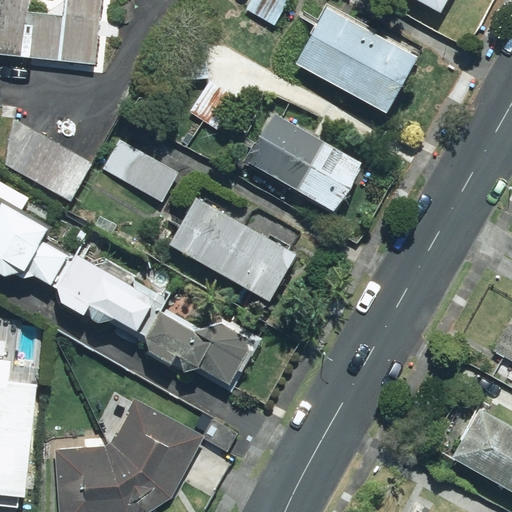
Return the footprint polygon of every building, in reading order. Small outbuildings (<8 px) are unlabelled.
[(29,0),(0,0),(0,57),(96,66),(101,0),(63,0),(61,18),(28,15),(29,0)] [(288,0),(249,0),(244,8),(274,25),(288,0)] [(445,0),(403,0),(435,18),(445,0)] [(418,56),(326,5),(296,59),(388,110),(418,56)] [(231,96),(210,82),(190,113),(211,127),(231,96)] [(357,165),(265,113),(236,164),(328,216),(357,165)] [(89,166),(11,120),(0,139),(0,165),(67,204),(89,166)] [(177,172),(136,148),(118,178),(159,203),(177,172)] [(131,337),(150,304),(127,291),(135,276),(99,256),(91,271),(71,259),(69,263),(38,245),(47,229),(22,214),(30,200),(0,181),(0,280),(2,281),(20,275),(54,295),(56,307),(79,320),(85,311),(131,337)] [(291,260),(193,201),(165,248),(263,307),(291,260)] [(253,202),(242,221),(287,248),(298,229),(253,202)] [(511,310),(490,350),(511,362),(511,310)] [(173,322),(156,313),(135,351),(169,369),(173,363),(193,374),(192,375),(231,396),(261,341),(244,332),(242,335),(217,322),(204,346),(198,343),(204,332),(176,317),(173,322)] [(34,387),(0,384),(0,499),(24,502),(34,387)] [(201,437),(128,401),(104,445),(55,448),(57,511),(150,511),(169,501),(201,437)] [(511,432),(475,411),(446,461),(511,498),(511,432)] [(239,434),(210,418),(201,435),(229,451),(239,434)]
